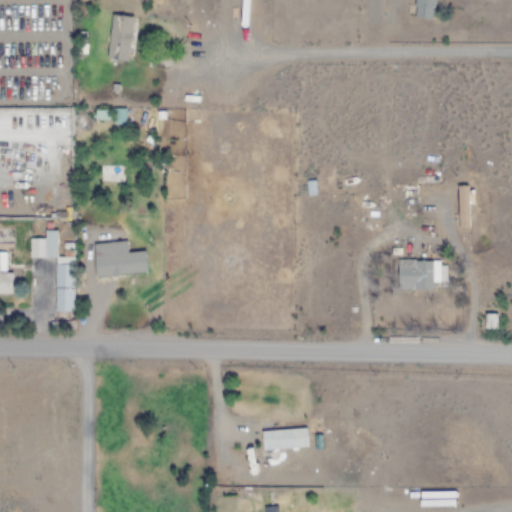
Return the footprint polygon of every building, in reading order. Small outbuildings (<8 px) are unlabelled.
[(415,0),(413,16),(432,19),(434,0),(415,0)] [(107,59),(130,61),(134,17),(111,15),(107,59)] [(306,195),(315,195),(315,184),(306,184),(306,195)] [(468,186),(456,187),(456,229),(469,229),(468,186)] [(74,311),(73,243),(59,243),(59,230),(44,230),(44,258),(54,258),(55,312),(74,311)] [(147,273),(145,251),(127,252),(127,242),(92,244),(95,277),(147,273)] [(0,251),(0,295),(12,296),(13,271),(3,271),(3,252),(0,251)] [(432,290),(432,283),(446,282),(446,261),(397,262),(398,291),(432,290)] [(496,314),(484,314),(484,329),(496,329),(496,314)]
